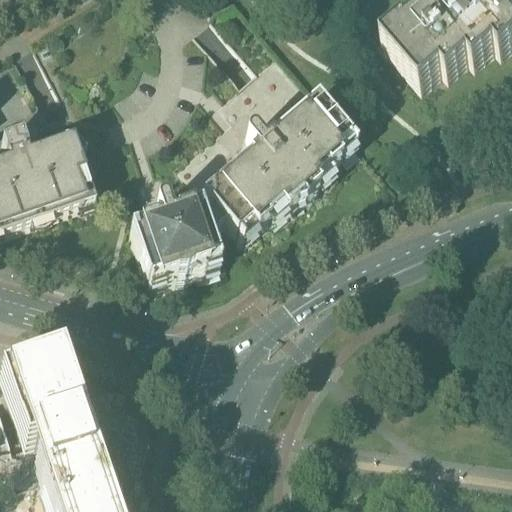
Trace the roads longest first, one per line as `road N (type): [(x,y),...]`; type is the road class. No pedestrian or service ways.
road 1 (secondary): [(511,222),(327,299),(275,335),(237,381)]
road 2 (secondary): [(271,400),(334,319),(511,225)]
road 3 (tertiary): [(237,381),(198,358),(0,300)]
road 4 (residential): [(116,142),(170,98),(161,12),(147,0)]
road 5 (secondary): [(237,381),(214,431),(210,511)]
